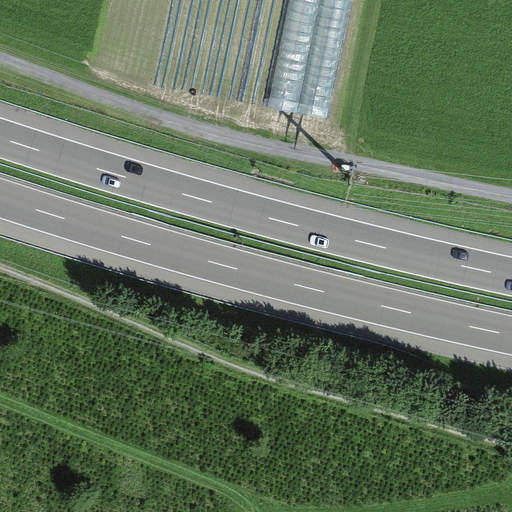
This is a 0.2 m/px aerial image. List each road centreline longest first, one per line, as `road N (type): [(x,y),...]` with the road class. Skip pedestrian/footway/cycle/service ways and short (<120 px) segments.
road 1 (track): [(511,447),(225,362),(0,267)]
road 2 (motorway): [(511,276),(282,221),(0,137)]
road 3 (motorway): [(0,199),(295,286),(511,337)]
